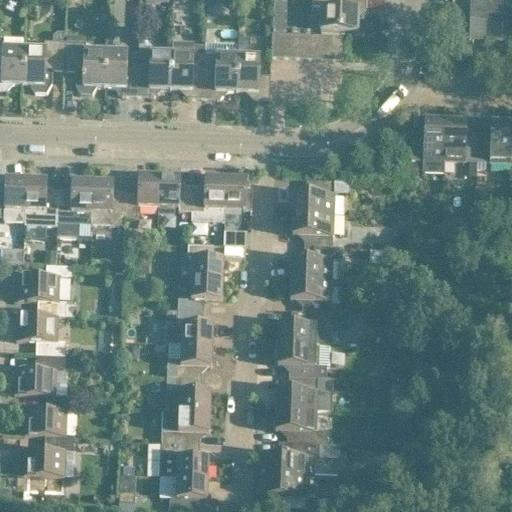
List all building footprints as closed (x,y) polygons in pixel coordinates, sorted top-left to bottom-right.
[(365,23),(366,2),(330,0),(329,0),(312,0),(312,12),(321,13),(320,33),(357,34),(357,21),(361,21),(361,22),(365,23)] [(486,10),(486,0),(470,0),(470,9),(486,10)] [(486,0),(486,10),(502,11),(502,0),(486,0)] [(485,44),(486,10),(470,9),(469,26),(452,25),(451,42),(485,44)] [(511,44),(511,26),(501,27),(502,11),(486,10),(485,44),(511,44)] [(278,21),(273,27),(273,37),(282,37),(288,32),(278,21)] [(283,61),(284,37),(282,37),(273,37),(272,37),(271,61),(283,61)] [(295,62),(296,38),(284,37),(283,61),(295,62)] [(307,62),(308,38),(296,38),(295,62),(307,62)] [(319,63),(319,39),(308,38),(307,62),(319,63)] [(330,63),(331,39),(319,39),(319,63),(330,63)] [(343,40),(331,39),(330,63),(343,64),(343,40)] [(269,105),(270,80),(258,80),(259,61),(250,60),(250,42),(238,42),(238,48),(238,60),(236,96),(250,97),(249,102),(253,105),(269,105)] [(52,75),(64,75),(65,46),(44,45),(44,53),(24,52),(23,89),(30,89),(35,97),(47,98),(52,90),(52,75)] [(104,92),(106,55),(86,55),(86,47),(65,46),(64,75),(76,75),(76,91),(80,99),(92,99),(97,92),(104,92)] [(203,103),(205,59),(205,49),(193,48),(193,46),(172,46),(172,58),(170,94),(184,94),(183,99),(186,103),(203,103)] [(236,96),(238,60),(238,48),(205,47),(205,49),(205,59),(203,103),(220,104),(223,101),(223,96),(236,96)] [(452,49),(452,62),(468,62),(468,49),(452,49)] [(23,89),(24,52),(0,51),(0,96),(6,96),(10,93),(10,89),(23,89)] [(137,101),(139,56),(106,55),(104,92),(118,92),(117,97),(120,100),(137,101)] [(170,94),(172,58),(139,56),(137,101),(154,101),(157,98),(157,94),(170,94)] [(444,165),(445,125),(424,124),(424,136),(411,136),(410,164),(423,165),(422,177),(443,178),(444,165)] [(466,125),(445,125),(444,165),(477,166),(477,158),(465,157),(466,125)] [(510,168),(511,127),(491,126),(489,158),(477,158),(477,166),(510,168)] [(158,211),(160,180),(138,179),(138,197),(125,196),(124,222),(137,223),(137,210),(158,211)] [(191,217),(192,191),(180,190),(181,181),(160,180),(158,211),(179,212),(179,216),(191,217)] [(4,218),(4,225),(24,226),(26,183),(5,182),(5,194),(4,206),(4,213),(4,218)] [(225,213),(226,182),(205,182),(204,191),(192,191),(191,217),(191,225),(224,226),(225,213)] [(251,214),(252,193),(247,192),(247,183),(226,182),(225,213),(251,214)] [(58,227),(59,194),(47,193),(47,184),(26,183),(24,226),(24,231),(57,232),(58,227)] [(91,229),(92,186),(72,185),(71,194),(59,194),(58,227),(80,228),(91,229)] [(124,230),(124,222),(125,196),(113,196),(114,186),(92,186),(91,229),(124,230)] [(294,197),(293,218),(333,219),(334,198),(338,196),(349,197),(349,186),(335,186),(326,186),(325,198),(294,197)] [(332,252),(333,219),(293,218),(292,239),(324,240),(323,251),(332,252)] [(395,232),(395,246),(407,246),(407,232),(395,232)] [(246,251),(247,236),(224,235),(223,250),(246,251)] [(59,240),(55,261),(77,265),(81,244),(59,240)] [(222,284),(223,263),(214,262),(214,250),(188,249),(187,262),(192,262),(191,283),(222,284)] [(343,252),(332,252),(323,251),(315,251),(315,263),(291,262),(291,283),(331,284),(332,263),(342,264),(343,252)] [(1,253),(1,254),(0,267),(0,268),(23,269),(23,254),(1,253)] [(45,256),(44,270),(46,270),(54,270),(55,256),(45,256)] [(136,267),(136,278),(147,278),(147,267),(136,267)] [(58,306),(59,280),(71,281),(71,271),(54,270),(46,270),(46,280),(18,279),(17,306),(38,306),(37,320),(58,320),(58,321),(66,322),(66,306),(58,306)] [(221,305),(222,284),(191,283),(191,303),(178,303),(178,315),(204,316),(204,304),(221,305)] [(343,285),(331,284),(291,283),(290,304),(303,305),(302,316),(330,317),(331,305),(343,306),(343,285)] [(212,350),(213,329),(203,328),(204,316),(178,315),(169,315),(168,348),(169,348),(212,350)] [(330,317),(302,316),(296,316),(296,328),(279,327),(278,349),(329,350),(330,317)] [(57,346),(58,321),(58,320),(37,320),(17,319),(16,346),(36,346),(36,360),(65,361),(65,346),(57,346)] [(382,336),(382,352),(398,353),(398,336),(382,336)] [(211,371),(212,350),(169,348),(168,365),(167,365),(167,382),(201,383),(202,371),(211,371)] [(329,371),(329,350),(278,349),(277,369),(290,370),(290,381),(317,382),(326,383),(326,371),(329,371)] [(64,375),(65,361),(36,360),(35,373),(15,373),(14,399),(47,400),(55,401),(55,400),(56,375),(64,375)] [(276,393),(276,414),(316,415),(331,416),(332,383),(326,383),(317,382),(290,381),(289,393),(276,393)] [(210,416),(210,395),(201,395),(201,383),(167,382),(166,415),(210,416)] [(75,400),(55,400),(55,401),(47,400),(46,414),(26,413),(25,440),(45,440),(65,441),(65,440),(66,416),(75,416),(75,400)] [(316,435),(316,415),(276,414),(275,435),(288,435),(287,447),(319,448),(327,448),(328,435),(316,435)] [(209,437),(210,416),(166,415),(163,415),(162,448),(199,449),(199,437),(209,437)] [(0,419),(0,442),(17,442),(16,419),(0,419)] [(24,453),(23,480),(25,480),(27,480),(27,494),(63,495),(64,481),(65,455),(73,456),(74,440),(65,440),(65,441),(45,440),(45,454),(24,453)] [(306,480),(307,459),(319,460),(319,448),(287,447),(279,446),(279,458),(266,458),(265,479),(306,480)] [(207,483),(208,461),(199,461),(199,449),(162,448),(160,481),(207,483)] [(122,472),(122,480),(134,480),(134,472),(122,472)] [(304,511),(306,480),(265,479),(265,500),(296,501),(296,511),(304,511)] [(207,504),(207,483),(160,481),(160,502),(169,503),(168,511),(197,511),(198,503),(207,504)] [(119,498),(118,508),(134,508),(135,498),(119,498)]
